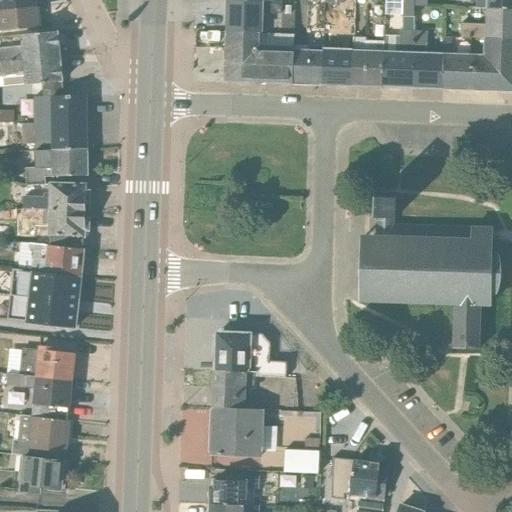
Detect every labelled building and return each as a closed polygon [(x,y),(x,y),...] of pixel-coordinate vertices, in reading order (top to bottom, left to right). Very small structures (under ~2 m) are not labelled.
[(0,0),(0,12),(37,8),(36,0),(0,0)] [(412,88),(414,31),(415,0),(402,0),(402,30),(400,30),(400,37),(383,36),(381,87),(412,88)] [(402,0),(390,0),(391,11),(402,12),(402,0)] [(511,10),(511,0),(477,0),(477,9),(487,9),(511,10)] [(226,1),(227,31),(262,33),(262,13),(282,14),(282,4),(226,1)] [(0,32),(40,29),(37,8),(0,12),(0,32)] [(511,39),(511,10),(487,9),(486,25),(462,24),(461,37),(484,38),(511,39)] [(261,82),(262,33),(227,31),(226,75),(232,81),(261,82)] [(428,53),(428,32),(414,31),(412,88),(442,89),(444,54),(428,53)] [(0,49),(0,64),(62,58),(59,32),(20,36),(20,47),(0,49)] [(262,33),(261,82),(292,83),(293,35),(262,33)] [(353,38),(324,37),(321,84),(351,85),(353,38)] [(366,38),(353,38),(351,85),(381,87),(383,42),(366,42),(366,38)] [(483,40),(482,55),(511,57),(511,39),(484,38),(483,40)] [(323,47),(294,45),(292,83),(321,84),(323,47)] [(444,54),(442,89),(469,90),(470,55),(444,54)] [(511,91),(511,57),(482,55),(470,55),(469,90),(511,91)] [(62,58),(0,64),(0,88),(64,82),(62,58)] [(64,97),(63,82),(43,85),(44,98),(64,97)] [(86,122),(86,96),(64,97),(44,98),(34,99),(35,123),(86,122)] [(0,123),(14,123),(14,111),(0,111),(0,123)] [(35,151),(87,150),(86,122),(35,123),(22,123),(22,144),(35,144),(35,151)] [(87,176),(87,150),(35,151),(36,168),(26,169),(27,186),(45,185),(46,177),(87,176)] [(377,162),(376,185),(397,185),(398,163),(377,162)] [(91,205),(91,191),(87,190),(87,184),(50,182),(49,194),(43,194),(43,197),(23,197),(23,210),(86,211),(86,205),(91,205)] [(377,238),(374,238),(374,264),(362,264),(362,274),(373,274),(373,301),(454,304),(453,347),(479,349),(480,304),(491,304),(491,293),(498,293),(499,254),(492,254),(493,230),(396,226),(396,198),(375,197),(375,221),(377,221),(377,238)] [(86,211),(23,210),(22,223),(44,224),(43,227),(43,235),(44,236),(44,245),(83,250),(83,239),(86,239),(87,232),(90,232),(91,218),(86,218),(86,211)] [(83,250),(14,243),(13,251),(33,252),(32,272),(81,276),(82,263),(85,261),(86,255),(83,253),(83,250)] [(81,276),(13,270),(7,319),(25,321),(25,323),(75,329),(81,276)] [(215,371),(258,374),(259,342),(251,342),(251,334),(222,333),(216,338),(215,371)] [(72,377),(73,376),(73,364),(74,354),(55,351),(55,348),(39,346),(38,350),(22,349),(11,348),(8,374),(71,380),(72,377)] [(215,371),(212,410),(250,411),(251,390),(256,389),(255,377),(258,377),(258,374),(215,371)] [(71,380),(8,374),(6,386),(34,389),(33,415),(68,419),(71,380)] [(210,453),(210,455),(262,458),(263,452),(276,452),(278,427),(264,427),(264,416),(293,416),(293,411),(250,411),(212,410),(211,411),(208,452),(210,453)] [(13,440),(12,454),(66,461),(70,420),(33,415),(20,416),(20,421),(19,422),(17,440),(13,440)] [(305,451),(285,450),(284,472),(318,473),(319,439),(305,439),(305,451)] [(65,493),(68,461),(21,456),(19,477),(20,478),(19,487),(20,492),(41,494),(42,494),(42,491),(65,493)] [(371,462),(354,460),(351,496),(360,497),(360,501),(359,501),(357,511),(382,511),(388,470),(371,467),(371,462)] [(259,489),(259,477),(245,476),(245,480),(214,478),(213,486),(211,486),(211,505),(254,505),(255,489),(259,489)] [(424,511),(400,503),(396,511),(424,511)]
